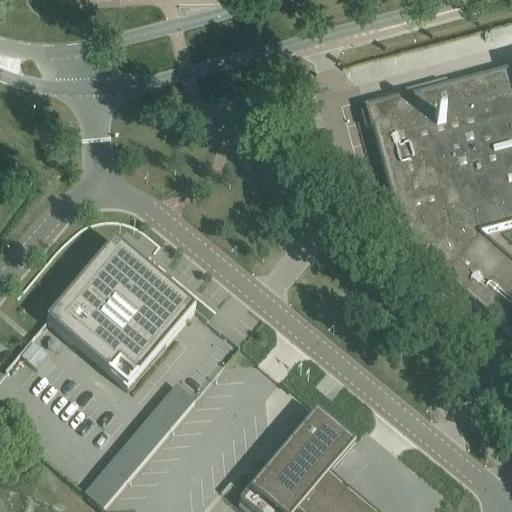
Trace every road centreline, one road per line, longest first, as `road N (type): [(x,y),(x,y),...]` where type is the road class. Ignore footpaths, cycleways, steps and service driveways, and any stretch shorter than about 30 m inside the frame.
road 1 (unclassified): [(511,508),(162,218),(100,182)]
road 2 (tertiary): [(94,88),(164,83),(460,0)]
road 3 (tertiary): [(271,0),(90,48)]
road 4 (unclassified): [(0,283),(41,233),(100,182)]
